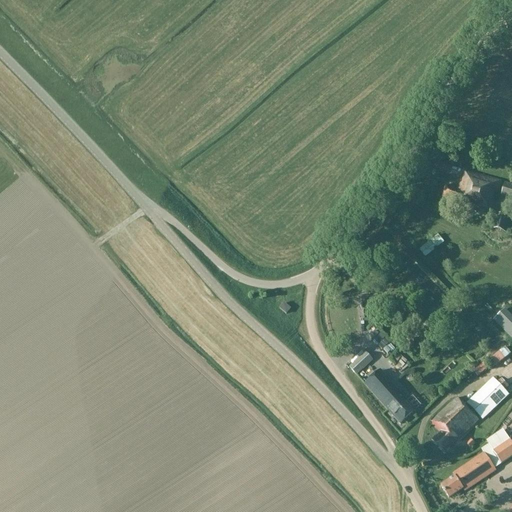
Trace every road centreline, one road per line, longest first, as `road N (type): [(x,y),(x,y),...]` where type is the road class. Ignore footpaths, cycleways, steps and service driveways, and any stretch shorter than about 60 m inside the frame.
road 1 (tertiary): [(400,475),(140,202)]
road 2 (tertiary): [(315,274),(393,180),(460,71),(511,14)]
road 3 (tertiary): [(400,475),(389,444),(313,337),(315,274)]
road 4 (tertiary): [(140,202),(0,53)]
road 5 (tertiary): [(315,274),(275,285),(248,282),(140,202)]
